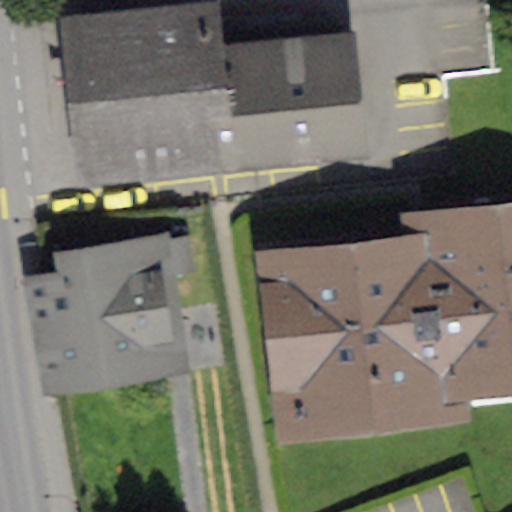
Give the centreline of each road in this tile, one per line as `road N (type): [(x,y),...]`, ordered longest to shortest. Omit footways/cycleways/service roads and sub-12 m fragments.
road 1 (unknown): [(0,208),(391,173)]
road 2 (secondary): [(0,366),(18,511)]
